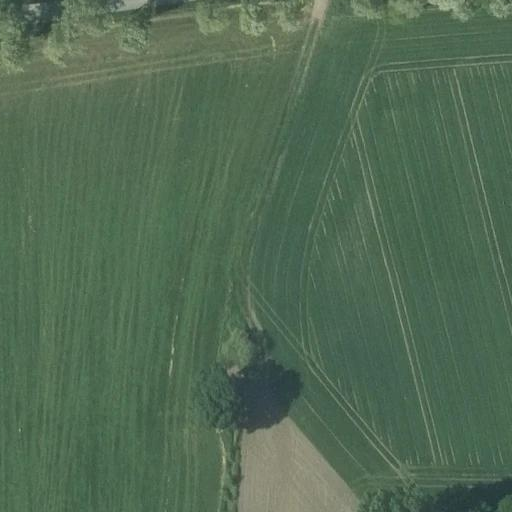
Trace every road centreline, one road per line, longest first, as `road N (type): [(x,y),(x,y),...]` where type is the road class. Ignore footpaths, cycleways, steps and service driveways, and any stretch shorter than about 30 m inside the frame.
road 1 (track): [(209,415),(263,160),(320,0)]
road 2 (unclassified): [(136,0),(0,20)]
